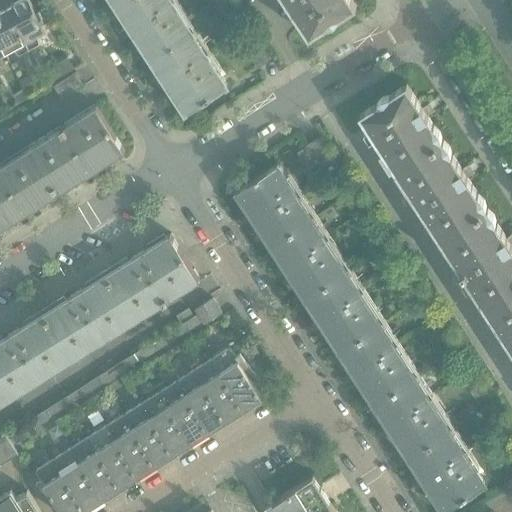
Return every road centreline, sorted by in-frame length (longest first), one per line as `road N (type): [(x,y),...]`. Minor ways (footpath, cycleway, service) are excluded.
road 1 (residential): [(174,173),(422,19)]
road 2 (residential): [(174,173),(321,395)]
road 3 (residential): [(321,395),(132,511)]
road 4 (residential): [(62,0),(174,173)]
road 5 (residential): [(0,280),(174,173)]
road 6 (residential): [(422,19),(511,156)]
road 7 (residential): [(321,395),(396,511)]
